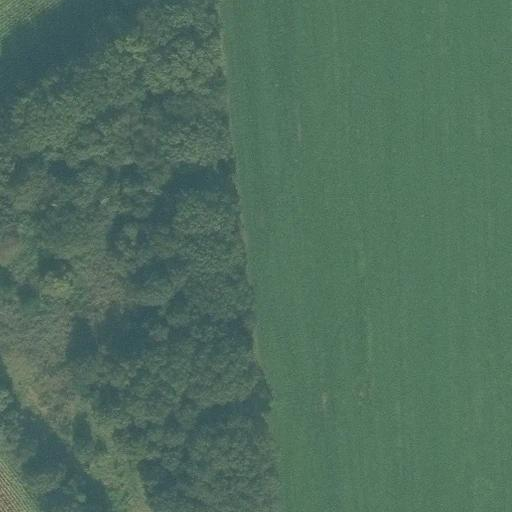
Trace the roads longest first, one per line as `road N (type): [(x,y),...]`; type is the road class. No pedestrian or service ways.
road 1 (track): [(252,511),(198,0)]
road 2 (track): [(200,15),(0,163)]
